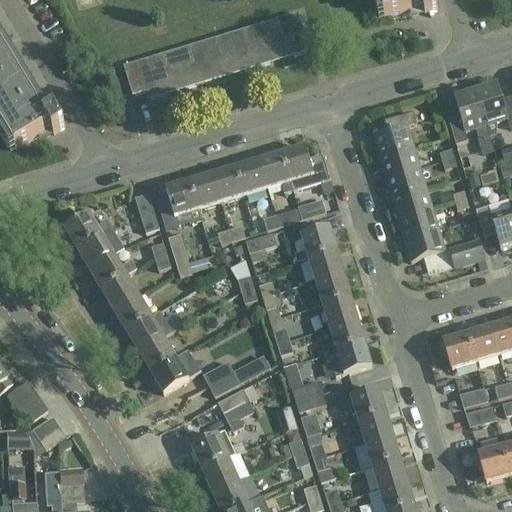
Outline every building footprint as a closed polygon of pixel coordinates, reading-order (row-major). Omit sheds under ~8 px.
[(378,0),(384,20),(423,10),(424,16),(437,12),(433,0),(378,0)] [(270,25),(281,62),(309,54),(297,17),(270,25)] [(243,33),(255,70),(281,62),(270,25),(243,33)] [(216,41),(228,79),(255,70),(243,33),(216,41)] [(190,50),(201,87),(228,79),(216,41),(190,50)] [(44,120),(0,46),(0,127),(2,132),(15,152),(50,131),(53,137),(65,130),(55,113),(44,120)] [(163,58),(174,95),(201,87),(190,50),(163,58)] [(174,95),(163,58),(123,70),(132,99),(144,95),(147,103),(174,95)] [(476,95),(490,140),(496,138),(496,128),(508,124),(510,132),(511,130),(511,99),(501,103),(497,89),(476,95)] [(490,140),(476,95),(454,102),(459,116),(447,119),(456,148),(468,144),(466,137),(476,134),(479,143),(490,140)] [(379,162),(415,151),(408,130),(417,127),(413,115),(385,124),(388,135),(373,140),(379,162)] [(281,158),(290,186),(314,179),(305,151),(281,158)] [(385,182),(421,171),(415,151),(379,162),(385,182)] [(442,165),(454,161),(452,153),(439,157),(442,165)] [(258,165),(267,193),(281,189),(284,198),(293,195),(290,186),(281,158),(258,165)] [(454,161),(442,165),(444,174),(457,170),(454,161)] [(235,172),(244,200),(267,193),(258,165),(235,172)] [(503,182),(511,179),(511,168),(500,172),(503,182)] [(392,203),(427,192),(421,171),(385,182),(392,203)] [(212,179),(221,207),(244,200),(235,172),(212,179)] [(498,185),(495,174),(479,178),(483,190),(498,185)] [(197,214),(198,214),(221,207),(212,179),(189,186),(197,214)] [(481,189),(478,179),(468,181),(471,192),(481,189)] [(333,194),(330,184),(321,187),(324,197),(333,194)] [(197,214),(189,186),(166,193),(177,230),(192,226),(193,228),(201,225),(198,214),(197,214)] [(398,224),(433,213),(427,192),(392,203),(398,224)] [(455,207),(467,203),(464,195),(452,198),(455,207)] [(142,225),(155,221),(148,198),(135,202),(142,225)] [(467,203),(455,207),(457,215),(469,211),(467,203)] [(302,225),(325,218),(322,205),(298,212),(302,225)] [(511,248),(511,214),(511,210),(490,217),(488,210),(475,214),(484,242),(496,239),(500,252),(511,248)] [(404,244),(440,234),(433,213),(398,224),(404,244)] [(275,219),(279,232),(291,228),(287,216),(275,219)] [(101,238),(111,232),(106,223),(96,229),(89,217),(63,232),(64,234),(59,237),(66,249),(71,246),(76,254),(102,238),(101,238)] [(279,232),(275,219),(263,223),(267,236),(279,232)] [(155,221),(142,225),(146,237),(159,233),(155,221)] [(230,233),(234,246),(245,242),(241,230),(230,233)] [(297,267),(308,263),(337,254),(329,231),(301,240),(305,254),(294,258),(297,267)] [(102,238),(76,254),(89,274),(114,259),(124,253),(111,232),(101,238),(102,238)] [(234,246),(230,233),(217,237),(221,250),(234,246)] [(142,234),(121,243),(126,254),(147,245),(142,234)] [(446,255),(440,234),(404,244),(411,266),(446,255)] [(249,259),(277,250),(273,238),(246,246),(249,259)] [(177,270),(188,267),(180,239),(168,242),(177,270)] [(200,239),(185,244),(191,263),(207,258),(200,239)] [(456,274),(485,265),(479,245),(473,247),(450,254),(456,274)] [(155,262),(167,258),(163,247),(152,251),(155,262)] [(308,263),(315,286),(344,277),(337,254),(308,263)] [(167,258),(155,262),(159,275),(171,271),(167,258)] [(101,295),(127,279),(137,273),(131,264),(121,270),(114,259),(89,274),(101,295)] [(188,267),(177,270),(180,282),(192,278),(188,267)] [(491,271),(460,278),(462,289),(493,281),(491,271)] [(315,286),(322,309),(351,300),(344,277),(315,286)] [(114,315),(139,300),(127,279),(101,295),(114,315)] [(288,285),(291,297),(311,291),(308,279),(288,285)] [(241,294),(253,290),(250,280),(238,284),(241,294)] [(263,303),(275,299),(271,287),(259,290),(263,303)] [(257,305),(253,290),(241,294),(245,308),(257,305)] [(275,299),(263,303),(267,314),(279,311),(275,299)] [(151,321),(139,300),(114,315),(126,336),(151,321)] [(351,300),(322,309),(314,312),(317,321),(325,318),(329,332),(358,323),(351,300)] [(138,357),(164,341),(171,336),(159,316),(151,321),(126,336),(138,357)] [(365,347),(358,323),(329,332),(333,346),(321,349),(324,359),(365,347)] [(511,324),(490,331),(499,360),(511,355),(511,324)] [(467,338),(476,366),(499,360),(490,331),(467,338)] [(277,348),(289,345),(285,332),(273,336),(277,348)] [(476,366),(467,338),(443,345),(452,374),(476,366)] [(176,362),(164,341),(138,357),(151,377),(176,362)] [(289,345),(277,348),(281,360),(293,357),(289,345)] [(372,370),(365,347),(324,359),(326,367),(331,366),(336,381),(372,370)] [(189,383),(176,362),(151,377),(163,398),(189,383)] [(203,380),(210,392),(234,378),(228,366),(203,380)] [(296,406),(322,398),(318,386),(304,390),(297,367),(285,371),(292,394),(296,406)] [(234,378),(240,389),(253,382),(246,369),(233,376),(234,378)] [(0,399),(11,390),(6,384),(6,383),(0,376),(0,399)] [(210,392),(215,402),(240,389),(234,378),(210,392)] [(14,409),(33,395),(27,386),(7,399),(14,409)] [(510,400),(507,388),(495,391),(498,403),(510,400)] [(252,389),(243,394),(249,405),(250,408),(259,403),(252,389)] [(277,392),(264,400),(270,411),(283,404),(277,392)] [(487,406),(484,392),(460,399),(464,412),(487,406)] [(358,425),(386,416),(379,393),(350,401),(358,425)] [(218,407),(224,419),(249,405),(243,394),(218,407)] [(21,419),(40,405),(33,395),(14,409),(21,419)] [(296,406),(299,417),(326,409),(322,398),(296,406)] [(40,405),(21,419),(28,429),(47,415),(40,405)] [(249,405),(224,419),(233,437),(244,431),(240,424),(255,416),(250,408),(249,405)] [(511,418),(511,405),(502,408),(506,421),(511,418)] [(469,432),(495,425),(491,411),(465,418),(469,432)] [(365,448),(393,439),(386,416),(358,425),(365,448)] [(301,423),(307,441),(319,438),(322,437),(316,418),(301,423)] [(38,445),(58,432),(52,422),(32,435),(38,445)] [(31,436),(33,453),(34,463),(65,442),(58,432),(38,445),(32,435),(31,436)] [(33,454),(33,453),(23,436),(7,436),(8,446),(8,454),(33,454)] [(201,474),(229,462),(245,454),(241,446),(230,451),(224,437),(191,452),(201,474)] [(314,464),(326,460),(322,447),(319,438),(307,441),(310,451),(314,464)] [(372,471),(400,462),(393,439),(365,448),(372,471)] [(335,460),(355,456),(352,442),(332,446),(335,460)] [(293,460),(305,456),(301,444),(282,450),(286,462),(293,460)] [(47,472),(71,456),(64,446),(40,462),(47,472)] [(511,479),(511,448),(502,451),(510,480),(511,479)] [(510,480),(502,451),(478,457),(486,486),(510,480)] [(305,456),(293,460),(297,472),(309,468),(305,456)] [(318,476),(330,472),(326,460),(314,464),(318,476)] [(211,496),(238,484),(229,462),(201,474),(211,496)] [(379,494),(407,485),(400,462),(372,471),(379,494)] [(61,511),(74,511),(74,508),(81,507),(80,490),(83,490),(82,474),(59,476),(60,491),(60,495),(61,511)] [(494,499),(511,494),(511,481),(491,486),(494,499)] [(340,505),(336,493),(335,482),(321,487),(328,509),(340,505)] [(238,484),(211,496),(218,511),(234,511),(248,506),(238,484)] [(384,511),(401,511),(414,508),(407,485),(379,494),(384,511)] [(36,511),(36,507),(22,508),(22,504),(25,504),(23,487),(9,488),(10,499),(11,511),(36,511)] [(308,506),(320,502),(316,490),(304,493),(308,506)] [(61,511),(60,495),(51,496),(52,511),(61,511)] [(0,511),(11,511),(10,499),(1,500),(2,511),(0,511)] [(264,511),(260,501),(248,506),(234,511),(264,511)] [(322,511),(320,502),(308,506),(309,511),(322,511)]
